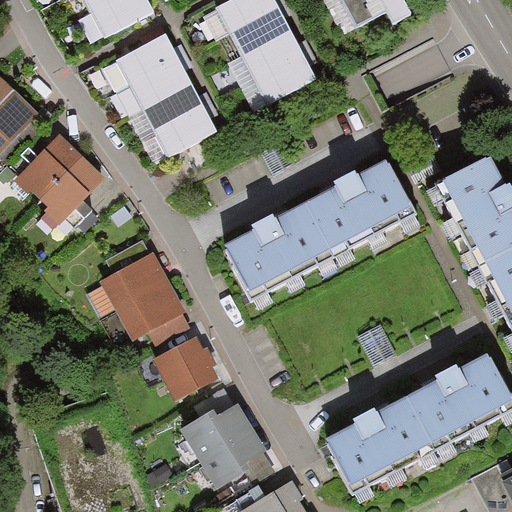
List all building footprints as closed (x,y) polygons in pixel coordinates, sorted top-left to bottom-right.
[(84,0),(93,16),(124,0),(84,0)] [(124,0),(93,16),(105,41),(156,15),(147,0),(124,0)] [(237,0),(215,12),(228,37),(279,10),(273,0),(237,0)] [(341,0),(346,9),(360,0),(341,0)] [(360,0),(346,9),(357,30),(388,14),(395,25),(416,17),(406,0),(360,0)] [(228,37),(242,63),(293,37),(279,10),(228,37)] [(116,63),(130,89),(180,62),(166,36),(116,63)] [(242,63),(255,87),(306,61),(293,37),(242,63)] [(255,87),(267,111),(318,84),(306,61),(255,87)] [(130,89),(142,112),(192,85),(180,62),(130,89)] [(0,154),(33,121),(38,116),(27,105),(1,79),(0,78),(0,154)] [(142,112),(154,135),(206,109),(192,85),(142,112)] [(154,135),(170,161),(218,133),(206,109),(154,135)] [(42,130),(33,121),(0,154),(0,158),(7,166),(42,130)] [(61,136),(21,176),(65,219),(105,179),(93,167),(69,144),(61,136)] [(432,156),(415,164),(422,178),(439,170),(432,156)] [(485,160),(436,187),(455,224),(502,311),(511,329),(511,194),(507,186),(501,190),(485,160)] [(256,237),(226,253),(252,302),(418,216),(392,166),(362,182),(359,176),(335,189),(337,194),(289,219),(279,225),(277,220),(254,232),(256,237)] [(110,264),(117,275),(152,255),(146,244),(110,264)] [(117,275),(104,282),(136,339),(149,332),(184,312),(177,299),(161,270),(152,255),(117,275)] [(184,312),(149,332),(158,347),(193,328),(184,312)] [(195,340),(156,360),(177,400),(217,380),(211,369),(217,366),(214,360),(208,349),(202,353),(195,340)] [(358,430),(328,446),(356,498),(511,414),(511,395),(492,359),(466,373),(464,369),(442,381),(445,385),(440,388),(388,415),(382,418),(380,413),(356,426),(358,430)] [(71,405),(30,418),(61,511),(152,511),(112,391),(71,405)] [(204,420),(185,431),(219,488),(236,478),(247,471),(242,463),(264,451),(239,408),(217,421),(213,415),(204,420)] [(511,511),(511,498),(494,466),(471,478),(478,492),(489,511),(511,511)] [(511,471),(502,477),(511,493),(511,471)] [(274,494),(244,511),(304,511),(297,500),(301,498),(292,483),(274,494)]
